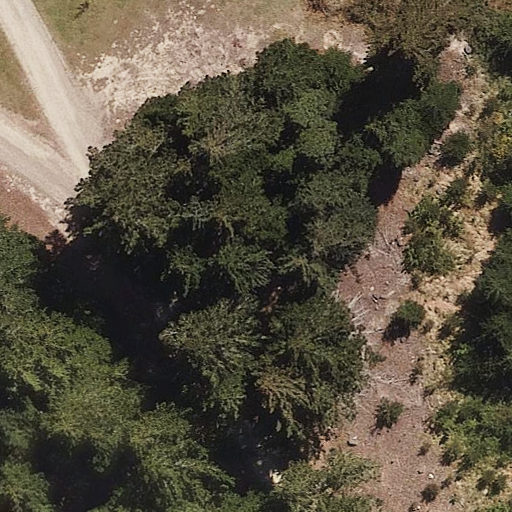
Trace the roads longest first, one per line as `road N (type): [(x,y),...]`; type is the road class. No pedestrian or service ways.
road 1 (unclassified): [(276,511),(36,171)]
road 2 (unclassified): [(8,51),(36,171)]
